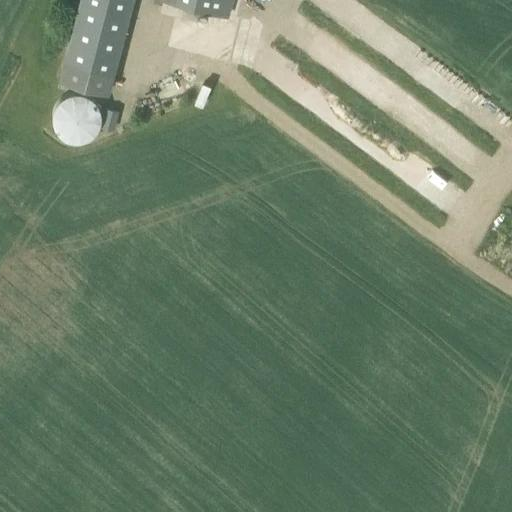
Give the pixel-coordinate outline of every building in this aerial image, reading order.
[(111,78),(125,0),(77,0),(64,69),(111,78)] [(166,0),(228,17),(232,0),(166,0)] [(337,76),(393,107),(405,87),(349,55),(337,76)] [(151,91),(159,108),(194,91),(186,74),(151,91)] [(76,140),(82,139),(87,136),(94,131),(97,126),(100,120),(101,115),(101,111),(99,106),(97,103),(94,99),(91,96),(89,94),(85,93),(77,90),(76,90),(71,91),(66,93),(59,97),(55,101),(53,107),(51,111),(51,117),(52,122),(54,127),(58,132),(64,137),(70,139),(76,140)] [(108,99),(103,121),(115,124),(120,102),(108,99)]
